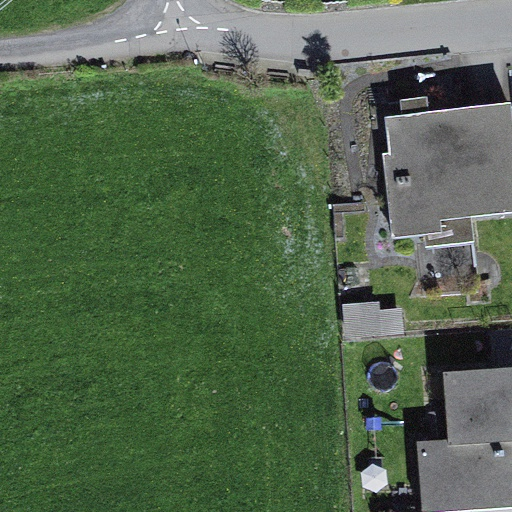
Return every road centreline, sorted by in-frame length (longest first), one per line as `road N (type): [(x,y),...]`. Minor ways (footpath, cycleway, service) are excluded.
road 1 (residential): [(511,17),(341,29),(172,22)]
road 2 (residential): [(172,22),(0,42)]
